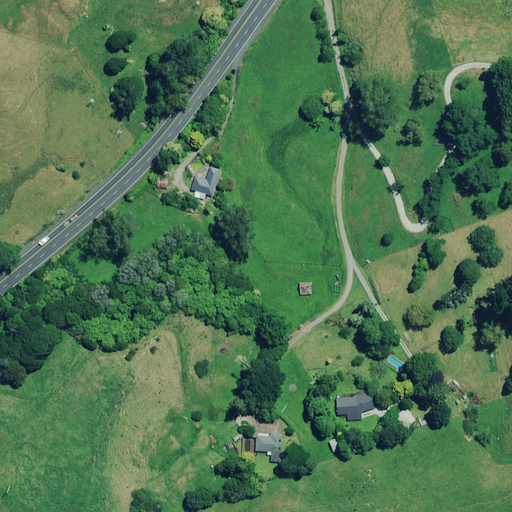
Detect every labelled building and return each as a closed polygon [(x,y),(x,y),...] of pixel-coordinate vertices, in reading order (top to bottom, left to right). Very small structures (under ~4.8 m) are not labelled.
[(221,171),(210,167),(206,180),(196,177),(191,190),(196,192),(194,197),(204,200),(206,194),(212,196),(221,171)] [(169,178),(158,177),(157,187),(168,188),(169,178)] [(312,295),(312,283),(300,284),(300,295),(312,295)] [(345,415),(345,421),(363,421),(362,410),(376,406),(370,392),(358,396),(358,393),(350,394),(349,397),(337,396),(337,415),(345,415)] [(415,421),(407,408),(395,417),(403,429),(415,421)] [(271,436),(268,436),(268,434),(258,434),(258,436),(257,436),(256,451),(267,452),(267,455),(271,456),(271,462),(283,463),(285,434),(271,434),(271,436)] [(329,442),(331,447),(330,448),(332,452),(333,452),(334,453),(342,449),(337,438),(329,442)]
